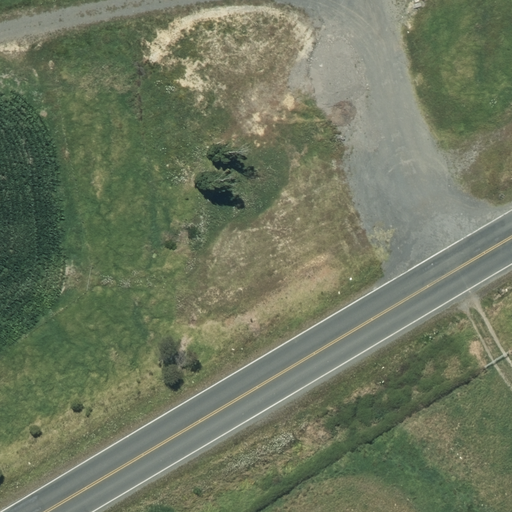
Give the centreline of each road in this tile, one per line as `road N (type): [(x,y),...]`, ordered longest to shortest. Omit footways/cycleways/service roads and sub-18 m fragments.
road 1 (primary): [(44,511),(461,266)]
road 2 (unclassified): [(372,0),(461,266)]
